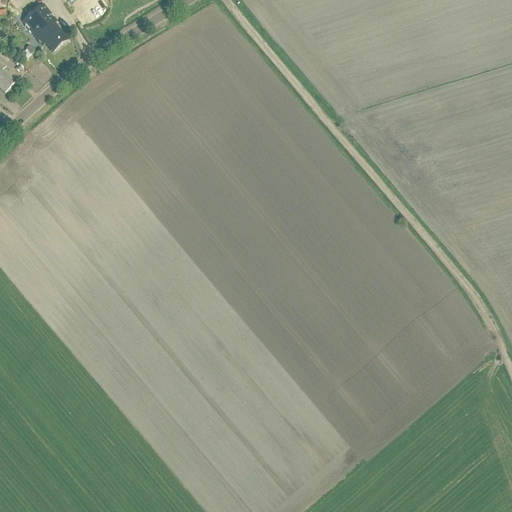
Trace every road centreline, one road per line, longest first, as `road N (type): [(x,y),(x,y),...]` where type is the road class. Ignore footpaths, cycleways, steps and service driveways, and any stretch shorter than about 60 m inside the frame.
road 1 (unclassified): [(511,375),(460,281),(225,0)]
road 2 (tertiary): [(0,141),(73,73),(189,0)]
